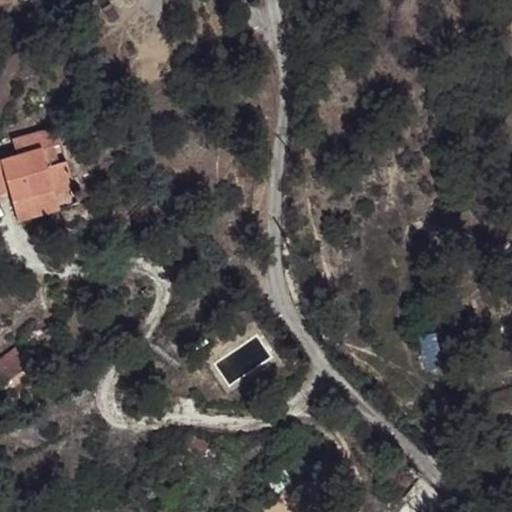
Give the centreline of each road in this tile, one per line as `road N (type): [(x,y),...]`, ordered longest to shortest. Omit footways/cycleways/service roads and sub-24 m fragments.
road 1 (residential): [(264,0),(273,282),(382,430),(473,511)]
road 2 (unknown): [(5,225),(49,259),(142,257),(162,279),(168,297),(108,377),(116,405),(138,415),(224,427),(279,421),(340,373)]
